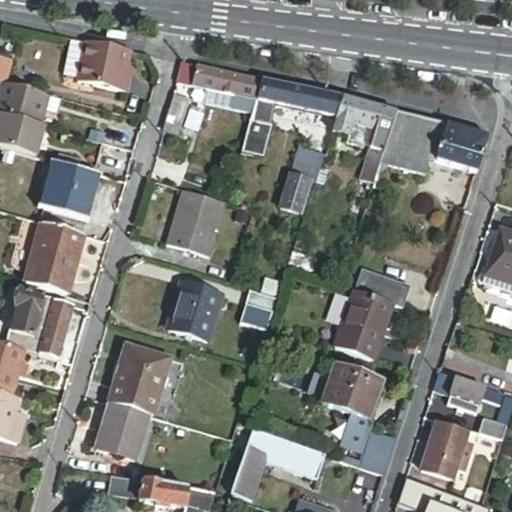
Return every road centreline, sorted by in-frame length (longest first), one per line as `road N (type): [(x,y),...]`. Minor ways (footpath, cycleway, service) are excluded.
road 1 (residential): [(38,511),(171,65),(177,9)]
road 2 (residential): [(382,511),(511,102)]
road 3 (tertiary): [(511,58),(177,9)]
